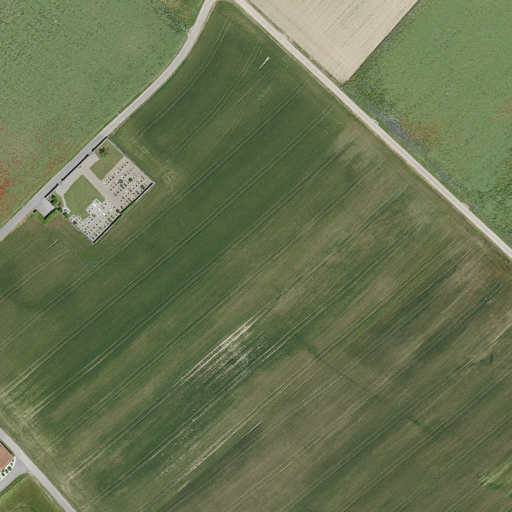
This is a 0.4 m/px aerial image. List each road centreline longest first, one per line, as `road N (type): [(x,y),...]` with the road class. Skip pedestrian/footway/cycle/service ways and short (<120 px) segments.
road 1 (residential): [(511,246),(244,0)]
road 2 (residential): [(213,0),(156,87),(0,235)]
